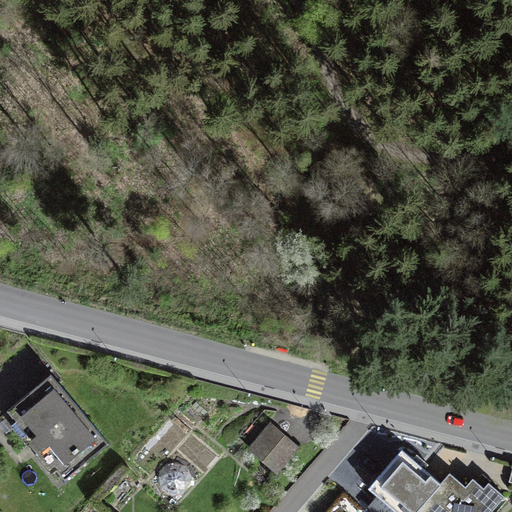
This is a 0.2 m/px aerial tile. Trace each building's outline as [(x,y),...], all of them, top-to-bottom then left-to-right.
[(107,448),(56,384),(16,416),(25,427),(20,431),(58,478),(64,472),(69,479),(107,448)] [(300,453),(277,433),(256,457),(279,477),(300,453)] [(441,483),(402,449),(368,488),(396,511),(415,511),(418,510),(441,483)] [(441,483),(418,510),(420,511),(490,511),(504,496),(488,482),(483,487),(472,478),(465,486),(450,473),(441,483)] [(343,488),(323,511),(358,511),(364,505),(343,488)]
